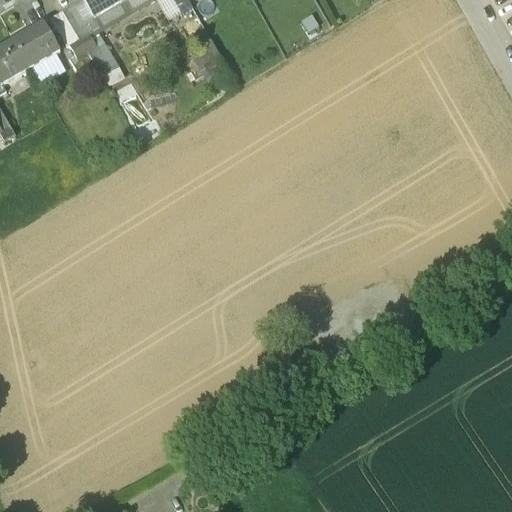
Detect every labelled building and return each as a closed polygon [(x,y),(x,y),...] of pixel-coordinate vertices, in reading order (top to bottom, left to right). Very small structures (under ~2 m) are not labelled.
[(117,0),(79,0),(92,23),(121,6),(117,0)] [(155,0),(131,0),(121,6),(129,19),(130,21),(158,5),(155,0)] [(184,0),(183,0),(174,5),(181,17),(191,11),(186,3),(184,0)] [(20,6),(0,15),(0,39),(10,35),(13,40),(32,31),(20,6)] [(100,36),(129,19),(121,6),(92,23),(100,36)] [(91,37),(74,9),(62,16),(79,44),(88,39),(91,37)] [(62,16),(49,23),(66,52),(69,50),(79,44),(62,16)] [(41,28),(13,44),(29,72),(58,56),(41,28)] [(88,39),(79,44),(86,57),(95,51),(88,39)] [(29,72),(13,44),(0,51),(0,88),(0,89),(29,72)] [(79,44),(69,50),(76,62),(86,57),(79,44)]
